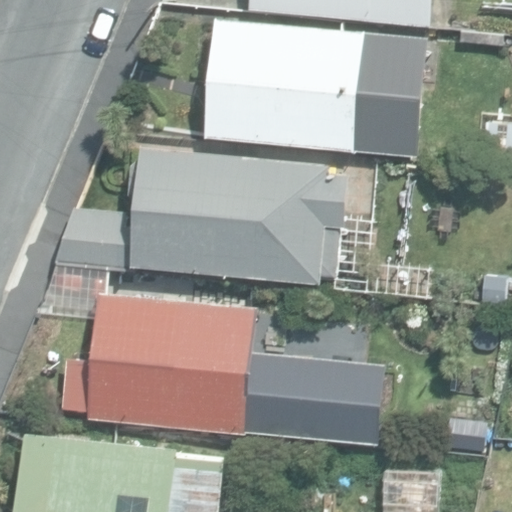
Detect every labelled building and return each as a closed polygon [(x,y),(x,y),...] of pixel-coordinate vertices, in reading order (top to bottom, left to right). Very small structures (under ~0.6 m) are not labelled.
[(257,0),(257,5),(436,24),(438,0),(257,0)] [(220,10),(209,132),(420,150),(431,28),(220,10)] [(142,262),(326,280),(328,272),(340,273),(343,224),(351,224),(356,170),(336,168),(337,161),(148,143),(147,155),(138,160),(135,194),(142,199),(141,223),(130,223),(131,209),(80,204),(63,257),(141,268),(142,262)] [(430,291),(433,233),(377,230),(375,289),(430,291)] [(93,415),(253,431),(255,417),(273,418),(273,393),(267,392),(268,362),(262,362),(266,303),(123,291),(126,269),(61,261),(49,301),(100,305),(97,357),(72,355),(67,406),(93,410),(93,415)] [(482,296),(509,300),(511,279),(511,272),(486,269),(482,296)] [(464,353),(469,359),(476,362),(484,361),(490,356),(493,349),(492,341),(487,335),(479,332),(472,333),(465,338),(463,345),(464,353)] [(288,438),(349,445),(350,435),(370,437),(374,405),(293,396),(288,438)] [(24,511),(224,511),(229,457),(183,453),(183,445),(33,431),(24,511)]
